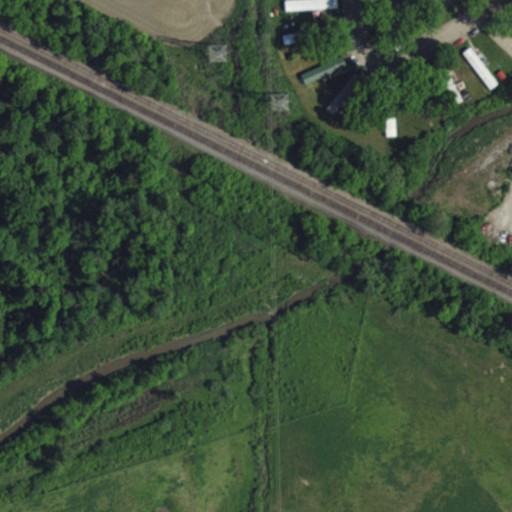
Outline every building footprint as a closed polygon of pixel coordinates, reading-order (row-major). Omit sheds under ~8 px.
[(287,9),(287,20),(339,18),(339,8),(287,9)] [(491,99),(499,93),(472,57),(464,62),(491,99)] [(307,94),(348,75),(344,65),(302,84),(307,94)] [(334,125),(365,91),(357,84),(326,118),(334,125)] [(387,124),(388,146),(397,146),(396,124),(387,124)]
